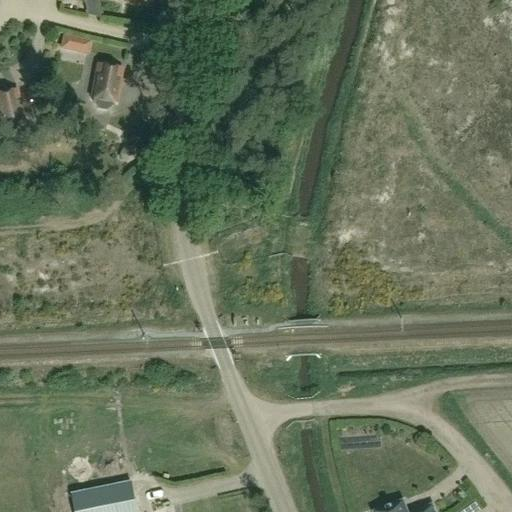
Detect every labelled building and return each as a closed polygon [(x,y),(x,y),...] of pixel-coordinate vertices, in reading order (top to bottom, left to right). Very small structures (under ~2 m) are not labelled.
[(76,54),(80,39),(63,36),(60,50),(76,54)] [(120,71),(95,66),(89,100),(92,101),(91,105),(95,111),(103,112),(109,108),(110,104),(113,105),(120,71)] [(0,94),(0,129),(0,130),(1,134),(7,138),(15,136),(19,130),(18,126),(21,126),(15,91),(0,94)] [(115,511),(135,506),(129,482),(109,487),(115,511)] [(214,511),(211,488),(174,493),(177,511),(214,511)]
